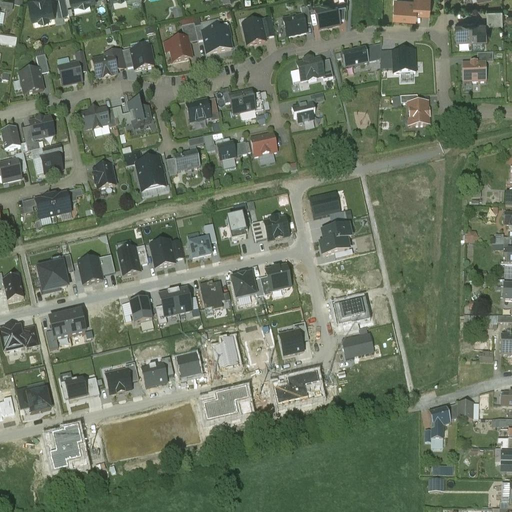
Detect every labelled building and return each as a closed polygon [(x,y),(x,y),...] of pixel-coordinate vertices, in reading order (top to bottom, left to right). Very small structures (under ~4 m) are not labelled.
[(13,1),(7,0),(0,0),(0,8),(0,9),(0,10),(12,11),(13,1)] [(35,0),(30,1),(33,19),(39,17),(40,20),(49,18),(48,17),(54,16),(53,11),(57,11),(55,0),(51,0),(50,0),(35,0)] [(64,0),(55,0),(57,11),(58,15),(67,13),(64,0)] [(414,0),(415,1),(404,0),(402,0),(400,1),(399,3),(397,4),(397,6),(395,6),(394,18),(406,19),(407,18),(411,18),(411,19),(414,19),(415,13),(415,7),(421,7),(421,0),(414,0)] [(428,14),(428,0),(421,0),(421,7),(415,7),(415,13),(428,14)] [(346,5),(334,7),(335,8),(339,24),(345,23),(346,5)] [(329,7),(321,9),(321,11),(315,12),(320,32),(339,28),(339,24),(335,8),(329,9),(329,7)] [(502,11),(486,11),(487,25),(502,24),(502,11)] [(309,15),(302,16),(302,18),(304,27),(311,26),(309,15)] [(302,18),(283,22),(287,39),(306,35),(304,27),(302,18)] [(271,21),(261,23),(265,41),(275,38),(271,21)] [(261,23),(243,27),(247,48),(266,44),(265,41),(261,23)] [(484,24),(474,24),(473,24),(467,24),(466,25),(456,25),(457,47),(485,46),(484,24)] [(194,26),(182,29),(184,41),(187,41),(188,46),(198,44),(195,29),(194,26)] [(227,27),(211,30),(212,33),(203,35),(204,43),(207,57),(231,51),(229,42),(230,42),(227,27)] [(202,28),(195,29),(198,44),(204,43),(203,35),(202,28)] [(184,41),(169,45),(173,64),(192,60),(188,46),(187,41),(184,41)] [(132,54),(131,54),(135,69),(135,73),(154,68),(150,50),(132,54)] [(365,50),(341,55),(344,71),(369,66),(368,64),(366,52),(365,50)] [(374,50),(366,52),(368,64),(376,62),(374,50)] [(131,52),(122,54),(126,71),(135,69),(131,54),(132,54),(131,52)] [(122,54),(112,56),(113,59),(113,58),(116,73),(126,71),(122,54)] [(393,72),(393,55),(393,54),(381,55),(380,62),(380,72),(393,72)] [(393,72),(394,76),(415,75),(414,54),(393,55),(393,72)] [(493,55),(477,56),(477,64),(478,65),(486,65),(493,64),(493,55)] [(84,57),(76,58),(78,66),(80,76),(88,74),(84,57)] [(45,58),(37,60),(39,72),(40,77),(49,75),(45,58)] [(113,59),(93,63),(97,81),(104,79),(104,80),(111,79),(110,78),(117,76),(116,73),(113,58),(113,59)] [(319,61),(312,63),(312,62),(304,64),(304,65),(297,66),(301,84),(308,82),(309,84),(317,82),(316,80),(323,79),(320,65),(319,61)] [(329,63),(320,65),(323,79),(323,82),(333,80),(329,63)] [(486,65),(478,65),(477,64),(470,65),(462,66),(462,85),(486,84),(486,65)] [(78,66),(59,70),(63,88),(82,84),(80,76),(78,66)] [(39,72),(20,76),(24,97),(44,92),(40,77),(39,72)] [(251,93),(230,98),(234,117),(254,112),(255,112),(252,98),(251,93)] [(264,113),(260,96),(252,98),(255,112),(254,112),(255,115),(264,113)] [(417,98),(401,99),(401,106),(409,106),(409,105),(418,104),(417,98)] [(309,99),(297,101),(299,109),(311,107),(309,99)] [(207,103),(186,108),(190,124),(211,120),(210,117),(207,103)] [(148,110),(140,112),(138,104),(128,107),(130,116),(132,125),(134,131),(138,130),(138,131),(140,130),(144,129),(144,127),(151,125),(148,110)] [(418,104),(409,105),(409,106),(410,129),(428,128),(428,119),(430,118),(429,112),(427,112),(427,104),(418,104)] [(299,109),(292,111),(294,121),(296,120),(298,127),(314,124),(312,117),(315,116),(313,106),(311,107),(299,109)] [(121,110),(112,112),(116,129),(125,127),(122,118),(121,110)] [(97,112),(90,114),(90,115),(82,117),(83,124),(83,125),(84,125),(85,132),(93,130),(94,132),(101,131),(101,129),(108,127),(109,127),(106,113),(105,111),(97,113),(97,112)] [(112,112),(106,113),(109,127),(108,127),(109,131),(116,129),(112,112)] [(218,115),(210,117),(211,120),(211,124),(220,122),(218,115)] [(132,125),(130,116),(122,118),(125,127),(132,125)] [(50,120),(44,121),(43,120),(36,122),(37,123),(30,124),(34,142),(54,138),(50,120)] [(16,130),(1,134),(5,153),(21,150),(16,130)] [(273,137),(251,142),(255,160),(277,155),(273,137)] [(212,138),(203,140),(205,147),(207,155),(215,154),(215,157),(218,157),(216,148),(214,149),(212,138)] [(203,140),(188,143),(189,150),(205,147),(203,140)] [(228,142),(216,144),(217,148),(216,148),(218,157),(220,165),(237,161),(236,159),(234,148),(233,145),(229,146),(228,142)] [(38,145),(26,148),(28,155),(40,152),(38,145)] [(234,148),(236,159),(248,157),(245,145),(234,148)] [(60,147),(43,151),(45,159),(62,155),(60,147)] [(139,154),(123,158),(125,169),(136,166),(142,165),(139,154)] [(197,154),(173,159),(174,162),(176,175),(200,170),(197,154)] [(45,159),(41,160),(45,177),(62,173),(59,156),(62,156),(62,155),(45,159)] [(24,156),(16,157),(17,163),(17,165),(25,163),(24,156)] [(112,160),(104,162),(106,170),(111,169),(114,168),(112,160)] [(142,165),(136,166),(142,195),(166,189),(159,161),(142,165)] [(104,162),(95,164),(96,172),(106,170),(104,162)] [(176,175),(174,162),(166,163),(169,179),(177,178),(176,175)] [(17,165),(17,163),(0,166),(0,171),(3,185),(21,181),(20,178),(17,165)] [(25,163),(17,165),(20,178),(27,171),(25,163)] [(96,172),(94,172),(95,177),(93,178),(96,187),(98,187),(99,192),(115,188),(111,169),(106,170),(96,172)] [(481,190),(472,189),(472,200),(480,200),(481,190)] [(60,197),(56,197),(51,198),(55,219),(71,215),(67,196),(60,197)] [(336,197),(311,203),(315,222),(341,216),(336,197)] [(46,199),(42,201),(35,203),(37,209),(40,222),(55,219),(51,198),(46,199)] [(243,222),(229,225),(233,247),(248,244),(247,240),(250,239),(247,226),(244,227),(243,222)] [(270,247),(276,246),(276,248),(285,245),(284,244),(291,242),(286,222),(266,227),(270,247)] [(348,231),(322,237),(324,249),(347,244),(351,243),(348,231)] [(467,232),(467,243),(479,244),(479,233),(467,232)] [(504,238),(495,237),(495,242),(495,246),(495,247),(510,247),(510,241),(504,240),(504,238)] [(324,249),(321,250),(324,263),(350,257),(347,244),(324,249)] [(174,270),(170,245),(150,249),(155,274),(174,270)] [(140,278),(134,252),(118,256),(124,281),(140,278)] [(103,286),(98,263),(80,267),(85,291),(103,286)] [(64,269),(39,274),(45,301),(70,296),(64,269)] [(23,304),(18,280),(3,284),(9,307),(23,304)] [(254,280),(233,284),(238,307),(259,303),(254,280)] [(188,293),(160,299),(165,322),(193,316),(188,293)] [(152,327),(147,304),(131,308),(135,330),(152,327)] [(82,316),(49,323),(54,346),(86,339),(82,316)] [(2,338),(6,358),(25,354),(20,334),(15,335),(15,333),(6,335),(7,337),(2,338)] [(300,335),(280,339),(284,362),(305,358),(300,335)] [(511,336),(511,337),(511,338),(502,338),(501,356),(511,355),(511,336)] [(370,339),(343,346),(347,364),(375,358),(370,339)] [(481,352),(481,363),(495,362),(495,352),(481,352)] [(164,367),(142,372),(147,393),(169,388),(164,367)] [(127,374),(106,379),(111,401),(132,396),(127,374)] [(85,386),(66,389),(70,407),(88,403),(85,386)] [(48,395),(27,400),(32,421),(53,417),(48,395)] [(511,396),(509,396),(508,398),(500,398),(500,408),(511,408),(511,396)] [(472,406),(458,405),(458,407),(457,422),(472,422),(473,398),(472,398),(472,406)] [(458,407),(446,410),(450,424),(457,422),(458,407)] [(446,410),(428,415),(433,430),(431,432),(431,434),(431,441),(431,443),(443,443),(443,429),(451,427),(450,424),(446,410)] [(511,441),(508,442),(502,442),(502,447),(501,447),(501,449),(502,449),(502,452),(511,451),(511,441)] [(511,457),(501,457),(501,466),(501,473),(511,472),(511,457)] [(441,482),(430,482),(430,494),(441,494),(441,482)]
